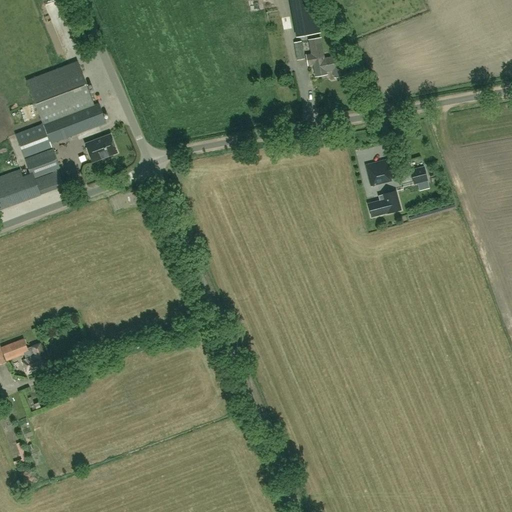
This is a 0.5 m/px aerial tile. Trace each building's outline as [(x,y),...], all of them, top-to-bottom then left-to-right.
[(293,0),(300,36),(310,35),(320,33),(313,0),(293,0)] [(223,9),(225,15),(233,11),(230,6),(223,9)] [(242,66),(284,60),(281,43),(280,43),(278,30),(237,37),(242,66)] [(335,78),(346,76),(342,56),(324,59),(320,38),(309,40),(312,54),(307,55),(308,65),(313,64),(316,77),(327,75),(326,72),(333,70),(335,78)] [(296,60),(304,59),(301,41),(294,42),(296,60)] [(28,82),(32,93),(31,93),(42,124),(16,134),(25,157),(52,147),(51,144),(106,123),(99,103),(94,105),(78,63),(28,82)] [(259,92),(255,98),(260,102),(264,96),(259,92)] [(110,135),(84,144),(92,163),(117,153),(110,135)] [(410,137),(401,141),(408,158),(416,155),(410,137)] [(0,208),(64,186),(58,169),(60,169),(53,149),(25,159),(31,173),(23,176),(21,169),(0,176),(0,208)] [(387,159),(365,165),(370,186),(393,180),(387,159)] [(428,167),(414,170),(417,183),(431,180),(428,167)] [(406,190),(408,198),(428,193),(426,185),(406,190)] [(381,195),(383,200),(368,204),(371,216),(386,212),(387,213),(401,210),(396,191),(381,195)] [(22,360),(27,373),(48,365),(40,343),(31,347),(32,348),(27,350),(23,339),(2,347),(6,358),(24,351),(27,358),(22,360)]
